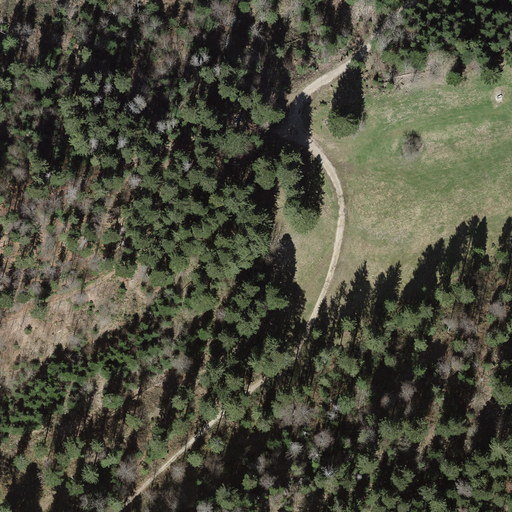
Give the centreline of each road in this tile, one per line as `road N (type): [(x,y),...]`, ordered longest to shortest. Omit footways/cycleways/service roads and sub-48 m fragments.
road 1 (track): [(0,319),(118,271),(302,128)]
road 2 (track): [(302,128),(342,141),(480,114),(511,117)]
road 3 (track): [(417,0),(308,93),(297,119),(302,128)]
road 4 (track): [(302,128),(337,181),(338,245)]
